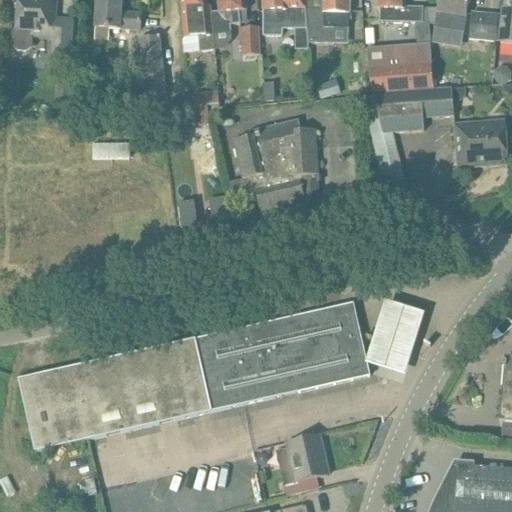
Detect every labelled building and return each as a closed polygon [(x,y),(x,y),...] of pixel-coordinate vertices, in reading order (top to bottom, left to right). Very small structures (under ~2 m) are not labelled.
[(56,21),(56,16),(57,0),(29,0),(30,1),(19,0),(17,30),(14,33),(13,47),(19,53),(28,53),(33,48),(34,39),(54,40),(53,60),(71,61),(73,22),(56,21)] [(97,0),(96,31),(110,32),(121,33),(121,31),(140,32),(142,16),(122,14),(123,0),(97,0)] [(215,53),(213,35),(212,14),(211,8),(207,9),(206,0),(181,0),(186,40),(199,39),(200,55),(215,53)] [(247,13),(245,0),(218,0),(220,14),(212,14),(213,35),(232,34),(232,27),(243,26),(242,13),(247,13)] [(263,0),(264,38),(282,38),(283,32),(308,31),(305,0),(263,0)] [(350,16),(350,4),(350,0),(324,0),(324,9),(309,11),(313,52),(336,50),(335,30),(349,31),(349,16),(350,16)] [(381,23),(423,23),(424,9),(406,9),(406,0),(377,0),(378,9),(381,9),(381,23)] [(467,18),(468,13),(470,0),(439,0),(438,13),(435,28),(464,33),(466,18),(467,18)] [(511,14),(505,13),(501,45),(511,46),(511,14)] [(464,57),(487,59),(488,43),(500,44),(503,16),(473,14),(470,41),(465,40),(464,57)] [(244,58),(262,56),(260,29),(243,30),(244,58)] [(135,100),(146,98),(146,101),(167,99),(161,38),(140,40),(145,89),(134,91),(135,100)] [(370,49),(372,95),(433,91),(430,46),(370,49)] [(511,85),(503,87),(505,95),(508,99),(511,98),(511,85)] [(452,91),(374,97),(383,136),(393,135),(425,133),(424,121),(455,119),(453,99),(452,91)] [(193,122),(204,121),(202,108),(211,107),(209,93),(190,96),(193,122)] [(508,167),(506,142),(505,122),(455,126),(458,171),(508,167)] [(259,136),(234,142),(243,181),(244,181),(248,198),(256,197),(261,216),(306,205),(305,199),(311,197),(311,199),(320,198),(318,178),(319,178),(316,132),(294,133),(292,124),(258,132),(259,136)] [(183,128),(187,161),(212,158),(208,125),(183,128)] [(94,147),(94,160),(130,160),(130,147),(94,147)] [(225,200),(209,202),(211,216),(227,214),(225,200)] [(195,204),(179,206),(181,220),(196,218),(196,217),(195,204)] [(466,255),(473,267),(481,262),(475,250),(466,255)] [(387,296),(369,358),(408,369),(426,307),(387,296)] [(370,378),(354,306),(19,382),(36,454),(370,378)] [(511,359),(506,359),(500,425),(504,425),(502,443),(511,444),(511,359)] [(297,485),(310,482),(329,478),(320,438),(288,445),(297,485)] [(511,511),(511,471),(457,467),(455,491),(445,490),(435,511),(511,511)]
